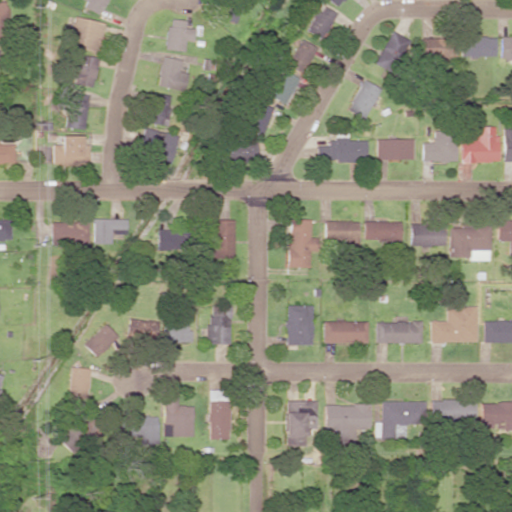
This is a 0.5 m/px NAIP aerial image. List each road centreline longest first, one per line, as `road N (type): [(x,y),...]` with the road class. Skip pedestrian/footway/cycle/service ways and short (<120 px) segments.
road 1 (residential): [(511,9),(378,14),(261,191),(256,511)]
road 2 (residential): [(511,192),(0,190)]
road 3 (residential): [(511,372),(165,369),(128,380)]
road 4 (residential): [(105,191),(133,22),(153,0)]
